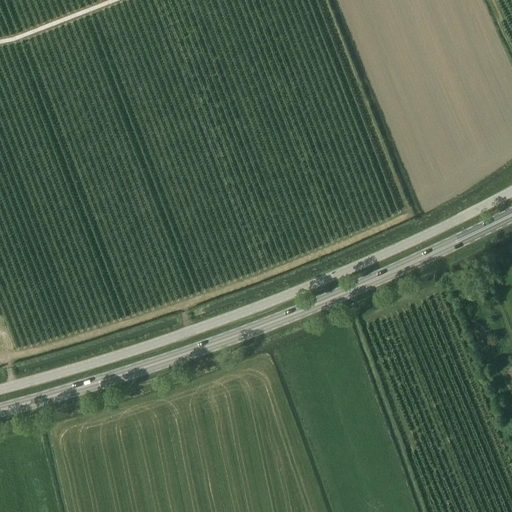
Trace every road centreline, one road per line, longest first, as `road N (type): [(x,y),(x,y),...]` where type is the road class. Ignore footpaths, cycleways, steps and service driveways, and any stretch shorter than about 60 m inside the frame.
road 1 (unclassified): [(511,192),(256,306),(0,389)]
road 2 (primary): [(0,409),(285,319),(488,227)]
